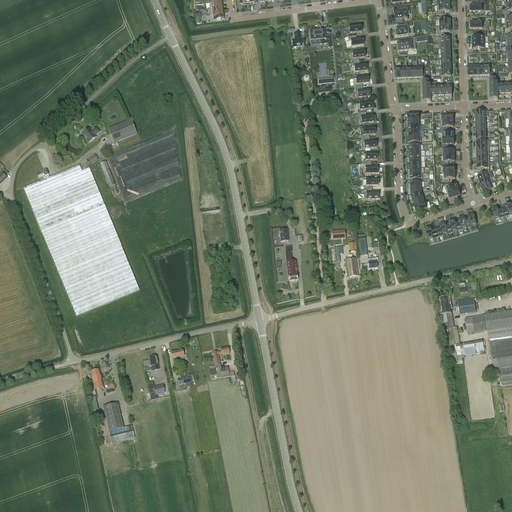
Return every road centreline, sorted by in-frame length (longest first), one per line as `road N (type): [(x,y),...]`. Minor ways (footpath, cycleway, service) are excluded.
road 1 (unclassified): [(162,41),(15,164),(14,207),(72,357),(258,319)]
road 2 (tertiary): [(154,0),(227,160),(258,319)]
road 3 (unclassified): [(258,319),(511,260)]
road 4 (tertiary): [(258,319),(298,511)]
road 5 (residential): [(395,110),(407,225),(472,204)]
road 6 (residential): [(229,0),(237,18),(378,0)]
